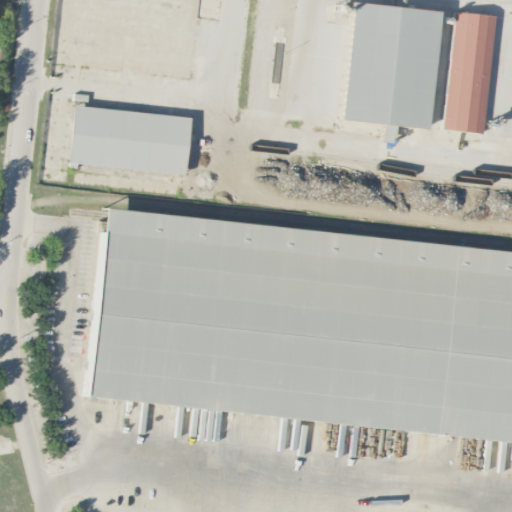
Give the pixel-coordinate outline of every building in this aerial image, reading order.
[(336,119),(349,1),(435,11),(421,128),(336,119)] [(437,128),(450,10),(492,15),(479,133),(437,128)] [(64,162),(70,104),(187,117),(180,175),(64,162)] [(378,142),(390,142),(391,126),(379,125),(378,142)] [(511,442),(81,395),(99,230),(511,275),(511,442)]
